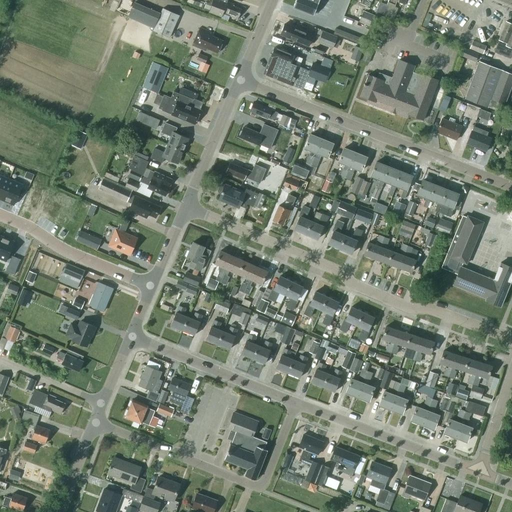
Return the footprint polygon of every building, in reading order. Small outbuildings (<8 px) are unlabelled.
[(209,12),(210,13),(222,17),(224,14),(238,19),(241,9),(233,6),(234,4),(227,1),(227,3),(218,0),(214,0),(213,4),(206,2),(204,9),(209,11),(209,12)] [(295,0),(293,7),(314,15),(317,7),(319,0),(295,0)] [(390,5),(381,2),(377,12),(386,16),(390,5)] [(163,8),(153,31),(170,38),(179,15),(163,8)] [(371,26),(375,15),(363,11),(359,21),(371,26)] [(511,58),(511,55),(511,23),(506,21),(494,51),(511,58)] [(280,34),(284,36),(309,46),(313,35),(300,29),(285,23),(280,34)] [(213,36),(214,33),(200,27),(192,45),(206,51),(208,48),(218,53),(223,40),(213,36)] [(336,28),(333,33),(362,45),(364,39),(336,28)] [(332,47),(336,38),(323,32),(320,39),(326,42),(325,44),(332,47)] [(483,54),(487,46),(473,40),(470,48),(483,54)] [(355,46),(350,58),(358,61),(363,49),(355,46)] [(309,74),(310,71),(289,63),(293,54),(275,47),(271,56),(273,56),(266,74),(303,89),(309,92),(315,77),(309,74)] [(478,53),(465,48),(461,56),(475,61),(478,53)] [(366,51),(363,60),(368,63),(372,53),(366,51)] [(207,57),(199,54),(197,59),(205,63),(207,57)] [(407,118),(408,114),(423,120),(438,80),(423,74),(422,76),(412,72),(415,65),(399,59),(392,78),(379,73),(377,78),(368,74),(360,96),(367,99),(366,102),(407,118)] [(205,73),(208,64),(200,61),(197,70),(205,73)] [(479,61),(465,98),(487,107),(491,99),(505,104),(511,85),(511,74),(501,71),(502,70),(479,61)] [(143,87),(157,93),(168,68),(153,62),(143,87)] [(315,77),(325,81),(329,71),(312,65),(310,71),(309,74),(315,77)] [(195,124),(201,110),(200,110),(203,102),(195,98),(194,100),(174,91),(171,97),(164,94),(158,107),(159,107),(159,108),(162,110),(171,114),(195,124)] [(438,109),(443,111),(448,97),(443,95),(438,109)] [(275,120),(280,122),(280,123),(279,123),(278,127),(291,133),(297,120),(290,117),(284,114),(283,116),(277,113),(278,112),(253,102),(250,110),(257,113),(257,114),(267,119),(268,117),(274,120),(275,120)] [(464,116),(470,118),(474,107),(468,105),(464,116)] [(470,118),(476,120),(480,109),(474,107),(470,118)] [(141,112),(137,120),(156,128),(159,119),(141,112)] [(462,126),(442,118),(437,132),(457,139),(462,126)] [(172,136),(168,144),(183,151),(184,150),(183,150),(188,138),(175,133),(177,128),(165,123),(162,132),(172,136)] [(244,126),(242,130),(241,130),(239,134),(240,135),(239,137),(252,142),(252,144),(256,145),(257,144),(258,145),(259,143),(270,148),(278,129),(263,124),(266,125),(263,134),(244,126)] [(478,133),(471,130),(466,143),(486,151),(491,138),(487,136),(489,132),(479,128),(478,133)] [(78,130),(75,138),(84,142),(87,134),(78,130)] [(311,164),(312,164),(322,138),(310,134),(305,148),(311,150),(307,162),(311,164)] [(327,156),(333,143),(322,138),(312,164),(316,166),(321,154),(327,156)] [(163,162),(165,157),(178,163),(182,151),(183,151),(168,144),(165,152),(155,148),(151,157),(163,162)] [(290,163),(295,149),(289,147),(283,161),(290,163)] [(345,178),(355,152),(344,147),(338,161),(345,164),(340,176),(345,178)] [(366,156),(355,152),(345,178),(350,180),(355,168),(361,170),(366,156)] [(169,191),(168,189),(169,187),(168,186),(172,179),(155,171),(154,174),(149,171),(147,177),(142,175),(148,161),(134,155),(129,168),(132,169),(128,176),(149,185),(148,188),(165,196),(166,194),(168,193),(169,191)] [(295,161),(290,173),(305,179),(308,172),(310,167),(295,161)] [(376,161),(371,175),(380,179),(377,187),(381,189),(384,180),(389,166),(376,161)] [(244,179),(245,176),(260,182),(265,168),(255,164),(252,171),(248,170),(238,165),(237,166),(229,163),(226,171),(234,174),(234,175),(244,179)] [(310,167),(308,172),(313,175),(316,166),(312,164),(311,164),(310,167)] [(392,194),(396,185),(401,171),(389,166),(384,180),(392,184),(389,192),(392,194)] [(27,171),(24,177),(32,180),(34,174),(27,171)] [(401,171),(396,185),(403,188),(400,197),(405,198),(408,190),(407,189),(412,175),(401,171)] [(0,174),(0,199),(1,199),(10,179),(0,174)] [(364,179),(357,176),(351,192),(358,194),(364,179)] [(299,183),(286,177),(283,185),(296,190),(299,183)] [(10,179),(1,199),(14,205),(22,184),(10,179)] [(130,194),(131,192),(103,179),(99,188),(131,203),(128,210),(146,218),(148,214),(156,217),(160,208),(152,205),(152,204),(134,196),(130,194)] [(125,186),(136,191),(139,184),(128,179),(125,186)] [(417,194),(426,197),(423,206),(427,207),(430,199),(436,184),(423,179),(417,194)] [(333,182),(326,180),(322,190),(329,193),(333,182)] [(370,183),(364,181),(359,193),(365,195),(370,183)] [(253,205),(259,192),(247,187),(246,189),(246,188),(244,193),(225,184),(224,185),(222,184),(220,184),(218,190),(218,192),(221,193),(218,199),(238,207),(239,205),(245,208),(247,203),(253,206),(253,205)] [(439,212),(442,203),(448,189),(436,184),(430,199),(438,202),(435,210),(439,212)] [(375,187),(371,196),(377,199),(380,190),(375,187)] [(454,208),(453,207),(459,193),(448,189),(442,203),(439,212),(451,216),(454,208)] [(265,195),(259,192),(253,205),(260,207),(265,195)] [(283,207),(279,205),(272,220),(282,224),(285,218),(288,218),(291,211),(289,210),(292,204),(286,201),(283,207)] [(340,201),(335,212),(344,216),(346,211),(354,215),(357,208),(340,201)] [(405,213),(411,216),(416,204),(410,201),(405,213)] [(394,206),(392,212),(401,216),(406,205),(399,202),(397,208),(394,206)] [(300,217),(294,229),(306,234),(311,221),(304,218),(309,208),(303,205),(298,216),(300,217)] [(358,209),(355,217),(369,223),(372,214),(358,209)] [(311,221),(306,234),(317,239),(322,226),(323,227),(328,216),(322,213),(322,214),(316,211),(312,221),(311,221)] [(376,226),(380,215),(374,212),(370,224),(376,226)] [(461,266),(463,261),(466,262),(483,221),(468,215),(467,217),(463,215),(441,267),(458,274),(454,284),(486,297),(485,299),(501,305),(511,277),(511,267),(501,262),(493,280),(461,266)] [(427,216),(424,224),(432,227),(435,219),(427,216)] [(440,218),(435,229),(448,234),(453,223),(440,218)] [(123,219),(119,229),(125,231),(129,222),(123,219)] [(328,243),(339,248),(345,235),(339,232),(343,222),(337,220),(332,231),(333,231),(328,243)] [(416,224),(404,220),(401,226),(413,231),(416,224)] [(357,241),(362,230),(356,228),(351,238),(345,235),(339,248),(351,253),(356,241),(357,241)] [(97,249),(101,239),(94,236),(80,230),(76,240),(90,246),(97,249)] [(116,230),(109,245),(130,254),(136,238),(116,230)] [(431,246),(436,235),(430,232),(425,244),(431,246)] [(0,235),(0,258),(6,261),(14,241),(0,235)] [(375,244),(369,242),(364,254),(376,259),(384,237),(379,235),(375,244)] [(389,239),(384,237),(376,259),(387,263),(392,251),(385,248),(389,239)] [(195,268),(192,274),(197,276),(199,270),(200,270),(206,256),(208,257),(211,250),(205,248),(205,247),(193,242),(186,257),(192,260),(189,265),(195,268)] [(399,253),(392,251),(387,263),(400,268),(407,246),(402,244),(399,253)] [(411,272),(415,259),(408,257),(412,247),(407,246),(400,268),(411,272)] [(232,255),(220,250),(214,263),(220,266),(218,272),(219,272),(215,280),(220,282),(226,269),(232,255)] [(41,268),(45,258),(46,255),(37,252),(33,265),(41,268)] [(244,261),(232,255),(226,269),(220,282),(225,284),(229,276),(227,276),(229,270),(238,274),(244,261)] [(9,263),(17,266),(20,259),(12,256),(9,263)] [(249,279),(255,266),(244,261),(238,274),(247,278),(244,284),(242,283),(239,291),(244,293),(249,279)] [(59,281),(77,289),(85,270),(67,262),(59,281)] [(267,271),(255,266),(249,279),(244,293),(248,295),(251,287),(250,286),(252,280),(261,284),(267,271)] [(25,280),(32,282),(36,273),(29,271),(25,280)] [(200,277),(197,276),(192,274),(187,273),(184,280),(197,285),(200,277)] [(285,294),(291,281),(280,276),(274,288),(273,287),(268,298),(274,301),(279,291),(285,294)] [(215,289),(218,283),(209,279),(206,285),(215,289)] [(187,285),(177,280),(175,285),(185,290),(187,285)] [(302,286),(291,281),(285,294),(291,297),(287,307),(293,310),(298,299),(297,299),(302,286)] [(6,291),(16,295),(19,286),(9,282),(6,291)] [(90,305),(103,311),(113,288),(99,282),(90,305)] [(188,284),(185,291),(195,295),(198,287),(188,284)] [(66,298),(69,288),(58,285),(55,295),(66,298)] [(252,303),(258,306),(264,292),(258,290),(252,303)] [(320,309),(326,296),(315,291),(309,304),(308,303),(303,314),(310,316),(314,306),(320,309)] [(207,292),(204,300),(210,303),(213,295),(207,292)] [(22,296),(18,303),(24,305),(27,298),(22,296)] [(338,301),(326,296),(320,309),(327,312),(322,322),(329,325),(331,320),(334,314),(332,314),(338,301)] [(75,298),(72,304),(82,308),(84,302),(75,298)] [(261,298),(258,306),(257,309),(265,313),(269,302),(261,298)] [(215,308),(228,313),(231,303),(219,299),(215,308)] [(177,312),(176,312),(171,325),(183,330),(188,317),(183,315),(186,308),(179,306),(177,312)] [(336,336),(339,329),(346,332),(350,322),(357,325),(363,312),(351,306),(345,319),(344,318),(340,327),(336,324),(333,330),(332,333),(336,336)] [(65,315),(77,320),(80,313),(68,308),(65,315)] [(250,314),(242,311),(238,322),(245,325),(250,314)] [(283,316),(281,321),(292,326),(296,316),(285,311),(283,316)] [(193,319),(188,317),(183,330),(195,335),(200,322),(199,321),(202,315),(195,312),(193,319)] [(363,312),(357,325),(363,328),(358,337),(364,340),(369,330),(368,329),(372,320),(373,317),(363,312)] [(313,327),(315,321),(309,319),(306,330),(308,331),(309,326),(313,327)] [(206,339),(218,344),(224,331),(218,329),(221,322),(214,320),(211,326),(206,339)] [(86,346),(92,333),(93,333),(96,327),(81,321),(78,326),(71,323),(66,335),(74,338),(72,340),(86,346)] [(234,336),(237,329),(230,326),(228,333),(224,331),(218,344),(230,349),(235,336),(234,336)] [(280,341),(289,345),(295,330),(287,326),(280,341)] [(386,350),(391,352),(398,330),(386,326),(382,338),(391,341),(390,344),(388,343),(386,350)] [(14,342),(18,330),(10,327),(5,338),(14,342)] [(410,334),(398,330),(391,352),(396,353),(398,346),(397,346),(397,343),(406,346),(410,334)] [(241,353),(253,358),(259,345),(253,343),(256,337),(250,334),(247,341),(246,340),(241,353)] [(422,337),(410,334),(406,346),(414,349),(413,351),(412,351),(410,358),(415,360),(422,337)] [(430,354),(434,341),(422,337),(415,360),(419,361),(422,354),(421,353),(421,351),(430,354)] [(270,350),(272,343),(266,340),(263,347),(259,345),(253,358),(265,363),(270,350)] [(320,343),(314,340),(309,352),(315,355),(320,343)] [(42,350),(51,354),(54,348),(45,344),(42,350)] [(326,350),(319,347),(311,366),(317,368),(319,362),(321,362),(326,350)] [(293,359),(288,357),(291,351),(284,348),(282,354),(281,354),(276,367),(288,372),(293,359)] [(60,351),(57,357),(63,360),(62,363),(78,371),(83,361),(81,360),(83,356),(68,349),(66,354),(60,351)] [(348,350),(341,366),(349,369),(356,353),(348,350)] [(444,374),(449,376),(456,354),(444,350),(440,363),(448,365),(447,368),(446,367),(444,374)] [(298,361),(293,359),(288,372),(300,377),(305,364),(307,357),(301,354),(298,361)] [(455,367),(463,370),(467,358),(456,354),(449,376),(453,377),(456,370),(454,370),(455,367)] [(358,373),(363,360),(354,356),(349,370),(358,373)] [(479,362),(467,358),(463,370),(470,372),(467,382),(472,383),(479,362)] [(365,361),(362,369),(367,371),(371,363),(365,361)] [(311,382),(323,386),(328,373),(323,371),(326,365),(320,362),(317,369),(316,369),(311,382)] [(477,385),(480,375),(487,378),(491,365),(479,362),(472,383),(477,385)] [(159,371),(146,365),(138,384),(157,392),(161,381),(158,380),(161,372),(159,371)] [(383,379),(386,370),(380,368),(376,377),(383,379)] [(333,376),(328,373),(323,386),(335,391),(340,378),(339,378),(342,371),(336,369),(333,376)] [(387,389),(393,373),(386,370),(383,379),(380,386),(387,389)] [(438,374),(430,371),(425,385),(434,388),(438,374)] [(0,373),(0,393),(2,394),(8,376),(0,373)] [(358,381),(351,378),(346,392),(357,396),(364,378),(359,376),(358,381)] [(173,391),(170,400),(181,405),(190,384),(173,377),(168,388),(173,391)] [(30,378),(26,388),(32,390),(36,380),(30,378)] [(357,396),(368,401),(373,387),(367,385),(369,380),(364,378),(357,396)] [(449,382),(446,392),(455,395),(458,385),(449,382)] [(465,386),(459,384),(455,396),(466,399),(469,391),(464,389),(465,386)] [(480,399),(483,388),(473,385),(469,395),(480,399)] [(430,388),(427,397),(432,398),(435,390),(430,388)] [(34,389),(29,402),(42,408),(43,405),(43,406),(60,413),(64,403),(54,399),(55,397),(48,394),(47,395),(34,389)] [(168,392),(162,389),(158,400),(164,403),(168,392)] [(390,409),(397,391),(392,389),(390,393),(384,391),(379,404),(390,409)] [(150,390),(148,395),(147,398),(156,401),(159,394),(150,390)] [(390,409),(401,413),(406,399),(400,397),(402,393),(397,391),(390,409)] [(446,393),(444,398),(450,401),(452,396),(452,395),(446,393)] [(440,408),(447,410),(450,401),(444,398),(440,408)] [(141,422),(141,421),(149,425),(149,424),(155,427),(158,418),(152,416),(155,410),(147,407),(148,405),(132,399),(125,416),(141,422)] [(453,413),(457,403),(450,401),(447,410),(453,413)] [(469,401),(465,411),(470,413),(470,412),(474,402),(469,401)] [(174,410),(159,404),(157,411),(171,417),(174,410)] [(424,404),(422,409),(416,406),(411,420),(422,424),(429,406),(424,404)] [(10,408),(14,419),(20,417),(19,413),(21,412),(19,406),(16,406),(16,405),(10,408)] [(433,428),(438,415),(432,412),(434,408),(429,406),(422,424),(433,428)] [(229,434),(234,436),(231,444),(230,444),(224,459),(247,468),(245,475),(255,480),(267,450),(263,449),(266,441),(252,436),(258,421),(234,411),(228,427),(231,428),(229,434)] [(456,421),(449,419),(444,432),(455,437),(462,418),(457,417),(456,421)] [(455,437),(466,441),(471,427),(465,425),(467,420),(462,418),(455,437)] [(33,433),(30,433),(29,437),(45,443),(50,430),(36,425),(33,433)] [(265,427),(261,437),(268,439),(271,429),(265,427)] [(321,464),(308,459),(311,452),(317,454),(323,442),(304,434),(298,447),(303,449),(299,460),(311,465),(305,479),(313,483),(321,464)] [(34,453),(36,445),(25,442),(23,449),(34,453)] [(359,456),(336,447),(331,459),(338,462),(336,468),(351,475),(359,456)] [(145,479),(144,479),(144,480),(136,477),(140,467),(131,464),(131,466),(114,459),(113,459),(108,473),(132,482),(130,488),(140,492),(145,479)] [(284,462),(281,470),(287,472),(290,464),(284,462)] [(358,463),(355,472),(359,474),(363,465),(358,463)] [(381,467),(371,463),(366,476),(371,478),(369,485),(379,489),(375,501),(383,504),(388,491),(382,489),(390,469),(381,465),(381,467)] [(327,476),(331,468),(322,464),(314,484),(323,487),(324,485),(327,476)] [(11,469),(8,478),(13,479),(16,471),(11,469)] [(327,476),(324,485),(336,489),(339,481),(327,476)] [(403,491),(424,499),(430,483),(409,476),(403,491)] [(173,500),(179,485),(158,477),(153,490),(148,488),(140,508),(151,511),(156,511),(160,503),(153,500),(155,494),(160,496),(162,490),(168,492),(165,498),(173,500)] [(312,491),(315,490),(317,485),(310,482),(307,489),(312,491)] [(114,511),(121,495),(104,489),(96,510),(101,511),(114,511)] [(123,496),(140,503),(142,496),(126,489),(123,496)] [(23,511),(27,498),(13,493),(11,498),(5,496),(3,504),(23,511)] [(203,511),(211,511),(216,500),(196,493),(191,508),(203,511)] [(456,511),(477,511),(481,503),(460,495),(457,503),(446,498),(440,511),(453,511),(454,511),(456,511)]
